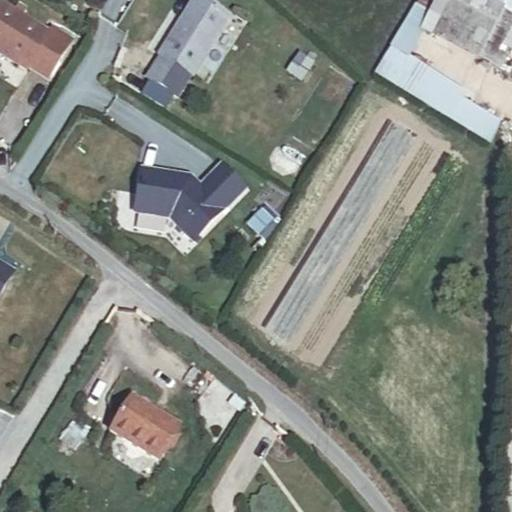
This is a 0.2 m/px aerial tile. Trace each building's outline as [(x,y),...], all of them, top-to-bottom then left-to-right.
[(229,20),(198,0),(194,0),(158,57),(160,58),(146,80),(176,100),(191,77),(192,78),(229,20)] [(436,0),(420,0),(398,37),(391,51),(405,61),(407,58),(421,34),(419,33),(426,19),(436,0)] [(511,16),(501,11),(506,0),(436,0),(426,19),(482,50),(477,60),(500,72),(507,59),(498,54),(501,48),(511,27),(511,16)] [(13,12),(0,3),(0,56),(24,73),(27,69),(46,81),(71,43),(51,30),(48,35),(22,18),(25,12),(16,7),(13,12)] [(477,60),(482,50),(426,19),(419,33),(421,34),(475,64),(477,60)] [(511,27),(501,48),(511,52),(511,27)] [(462,101),(465,95),(407,58),(405,61),(391,51),(376,77),(489,146),(499,123),(462,101)] [(313,64),(299,55),(286,74),(300,84),(313,64)] [(189,179),(141,172),(133,215),(168,221),(192,245),(223,213),(243,192),(219,168),(199,189),(189,179)] [(272,224),(260,213),(247,227),(258,237),(272,224)] [(0,294),(12,274),(0,266),(0,294)] [(161,462),(182,427),(131,398),(111,433),(161,462)]
